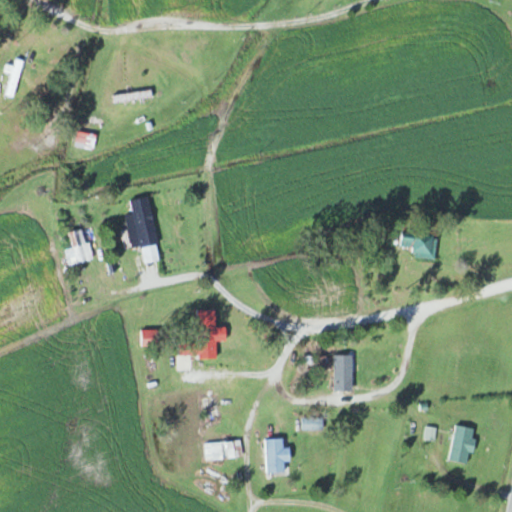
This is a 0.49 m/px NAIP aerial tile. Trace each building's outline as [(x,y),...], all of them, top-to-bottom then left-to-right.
[(2,82),(0,92),(0,94),(17,98),(23,61),(16,60),(12,83),(2,82)] [(116,104),(153,97),(152,90),(114,96),(116,104)] [(150,197),(133,200),(143,262),(160,259),(150,197)] [(72,248),(67,249),(69,264),(92,262),(88,229),(70,231),(72,248)] [(436,260),(439,237),(404,231),(401,247),(415,249),(413,257),(436,260)] [(199,310),(199,359),(217,359),(217,310),(199,310)] [(335,391),(354,392),(354,356),(335,355),(335,391)] [(222,421),(219,395),(204,397),(207,423),(222,421)] [(306,430),(323,430),(323,419),(306,419),(306,430)] [(474,428),(456,426),(451,462),(469,465),(474,428)] [(284,439),(267,439),(267,472),(287,472),(287,463),(291,463),(291,448),(284,448),(284,439)] [(230,458),(242,457),(241,441),(228,443),(230,458)]
